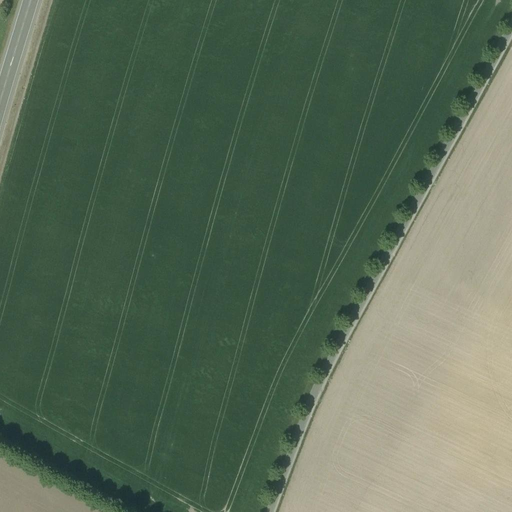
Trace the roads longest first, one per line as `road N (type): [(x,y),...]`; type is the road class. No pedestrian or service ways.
road 1 (unclassified): [(268,511),(311,392),(511,28)]
road 2 (unclassified): [(126,511),(0,439)]
